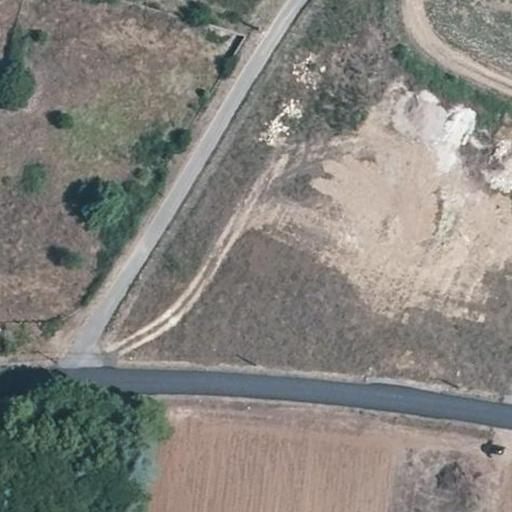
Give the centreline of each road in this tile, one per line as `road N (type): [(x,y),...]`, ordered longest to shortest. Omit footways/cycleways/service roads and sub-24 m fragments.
road 1 (tertiary): [(0,385),(89,379),(349,392),(511,420)]
road 2 (track): [(89,379),(97,319),(296,0)]
